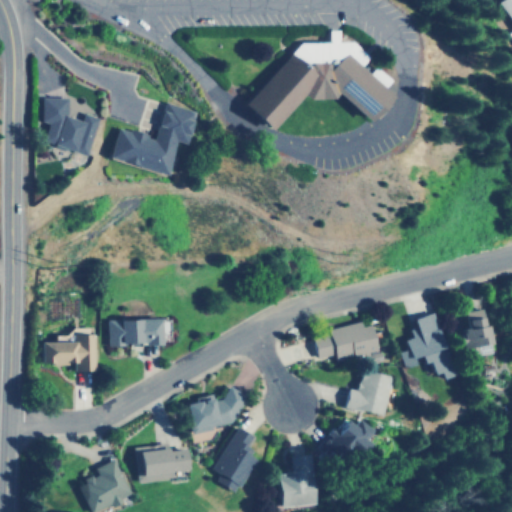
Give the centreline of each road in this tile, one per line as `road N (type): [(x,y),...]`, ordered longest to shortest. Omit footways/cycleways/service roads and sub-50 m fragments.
road 1 (secondary): [(5,511),(11,64),(0,7)]
road 2 (residential): [(248,330),(297,308),(511,254)]
road 3 (residential): [(7,420),(88,421),(248,330)]
